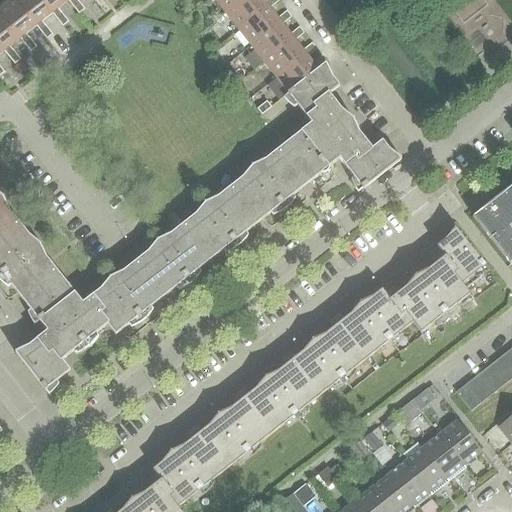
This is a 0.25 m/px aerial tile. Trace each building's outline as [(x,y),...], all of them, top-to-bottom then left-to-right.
[(8,0),(0,6),(0,15),(19,40),(29,53),(35,48),(25,35),(35,27),(13,0),(8,0)] [(13,0),(35,27),(45,40),(51,36),(41,22),(51,14),(39,0),(13,0)] [(67,2),(65,0),(39,0),(51,14),(61,28),(67,23),(57,10),(67,2)] [(65,0),(67,2),(77,15),(83,11),(75,0),(65,0)] [(212,0),(224,14),(241,0),(212,0)] [(241,0),(224,14),(236,30),(274,0),(268,0),(264,4),(260,0),(241,0)] [(278,2),(275,0),(274,0),(236,30),(249,46),(288,15),(285,12),(276,20),(268,10),(278,2)] [(9,48),(19,40),(0,15),(0,48),(3,52),(13,66),(19,61),(9,48)] [(262,62),(300,31),(298,28),(289,36),(281,26),(290,18),(288,15),(249,46),(262,62)] [(303,34),(300,31),(262,62),(274,78),(313,47),(311,44),(301,52),(294,42),(303,34)] [(306,58),(315,50),(313,47),(274,78),(287,94),(286,95),(288,96),(325,67),(326,66),(325,65),(324,65),(316,71),(306,58)] [(288,96),(310,125),(324,143),(352,120),(351,120),(340,111),(328,96),(338,87),(332,79),(325,67),(288,96)] [(265,103),(256,110),(260,116),(270,108),(265,103)] [(353,121),(352,120),(324,143),(338,160),(347,172),(362,191),(400,161),(399,161),(400,160),(399,159),(398,160),(387,150),(381,142),(370,150),(358,134),(352,122),(353,121)] [(251,167),(250,167),(281,205),(338,160),(324,143),(310,125),(264,161),(251,167)] [(233,242),(281,205),(250,167),(250,168),(242,179),(217,198),(204,204),(203,204),(233,242)] [(509,266),(511,263),(511,194),(508,189),(471,218),(509,266)] [(3,198),(2,198),(0,199),(0,274),(1,275),(39,245),(38,245),(28,236),(8,211),(2,199),(3,198)] [(186,280),(233,242),(203,204),(203,205),(194,216),(169,235),(157,241),(156,241),(186,280)] [(414,276),(414,277),(448,320),(450,318),(453,316),(455,314),(457,312),(458,309),(456,306),(469,296),(465,290),(479,279),(476,274),(484,267),(454,229),(454,230),(453,229),(453,230),(453,231),(444,241),(435,248),(439,252),(430,259),(435,265),(427,271),(415,277),(414,276)] [(139,317),(186,280),(156,241),(155,242),(155,243),(147,253),(122,273),(109,279),(109,278),(108,279),(139,317)] [(1,275),(46,333),(63,319),(81,305),(45,259),(39,246),(40,246),(39,245),(1,275)] [(359,303),(358,304),(389,342),(411,324),(419,334),(432,324),(435,328),(438,326),(440,325),(443,324),(446,322),(448,320),(414,277),(413,277),(414,278),(405,288),(397,294),(393,289),(384,295),(381,291),(372,298),(360,304),(359,303)] [(119,333),(139,317),(108,279),(108,280),(99,290),(81,305),(63,319),(87,350),(89,348),(92,346),(94,343),(96,340),(98,338),(95,335),(110,322),(119,333)] [(341,379),(389,342),(358,304),(359,304),(350,315),(342,321),(338,315),(328,323),(332,329),(325,335),(312,341),(312,340),(311,341),(341,379)] [(84,351),(87,350),(63,319),(46,333),(28,347),(15,353),(14,352),(13,353),(14,354),(43,392),(64,375),(56,365),(72,353),(74,356),(79,354),(82,353),(84,351)] [(264,378),(294,416),(341,379),(311,341),(310,341),(311,342),(302,353),(295,359),(290,353),(280,361),(285,366),(277,372),(265,378),(264,378)] [(511,350),(511,349),(502,357),(511,369),(511,350)] [(511,378),(511,369),(502,357),(492,364),(507,383),(511,378)] [(507,383),(492,364),(483,371),(498,390),(507,383)] [(498,390),(483,371),(473,379),(488,398),(498,390)] [(216,415),(247,454),(294,416),(264,378),(263,378),(264,379),(255,390),(247,396),(243,390),(233,398),(238,403),(230,409),(218,415),(217,415),(216,415)] [(488,398),(473,379),(464,386),(479,405),(488,398)] [(479,405),(464,386),(454,394),(469,413),(479,405)] [(426,390),(411,402),(419,411),(433,400),(426,390)] [(419,411),(411,402),(395,415),(407,430),(410,422),(421,414),(419,411)] [(170,452),(169,452),(199,491),(247,454),(216,415),(217,416),(208,427),(200,433),(196,427),(186,435),(190,440),(183,446),(171,452),(170,452)] [(511,445),(511,416),(498,428),(511,445)] [(387,434),(398,426),(391,417),(380,426),(387,434)] [(458,424),(440,438),(464,469),(481,456),(477,451),(478,450),(458,424)] [(371,433),(362,440),(372,453),(381,447),(371,433)] [(440,438),(423,452),(447,483),(464,469),(440,438)] [(346,452),(356,464),(368,454),(359,442),(346,452)] [(179,511),(177,509),(199,491),(169,452),(168,453),(169,454),(160,464),(152,471),(155,476),(146,482),(151,488),(143,494),(131,500),(130,499),(129,500),(130,501),(129,501),(137,511),(179,511)] [(430,496),(447,483),(423,452),(406,465),(430,496)] [(335,465),(329,470),(335,478),(341,473),(335,465)] [(406,465),(389,479),(413,509),(430,496),(406,465)] [(335,478),(329,470),(327,468),(313,480),(322,492),(337,480),(335,478)] [(387,511),(409,511),(413,509),(389,479),(372,492),(387,511)] [(293,495),(302,507),(313,498),(304,486),(293,495)] [(387,511),(372,492),(355,505),(360,511),(387,511)] [(305,511),(302,507),(293,495),(275,508),(278,511),(305,511)] [(137,511),(129,501),(121,511),(120,511),(109,511),(137,511)]
